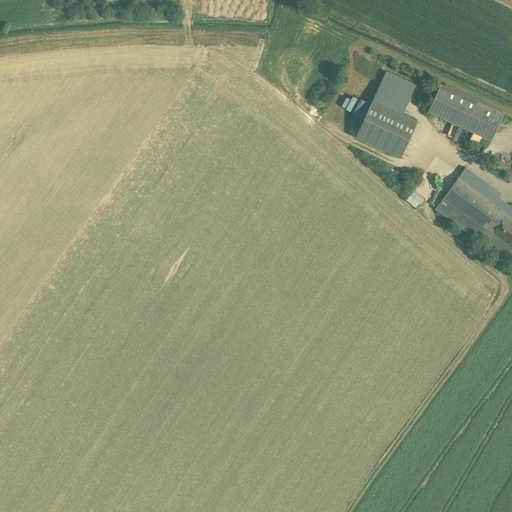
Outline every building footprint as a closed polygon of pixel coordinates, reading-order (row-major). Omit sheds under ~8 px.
[(387,71),(373,101),(402,114),(416,85),(387,71)] [(504,114),(441,84),(428,111),(492,141),(504,114)] [(356,137),(401,158),(418,122),(402,114),(373,101),(356,137)] [(464,144),(470,131),(458,126),(453,140),(464,144)] [(498,191),(466,168),(458,178),(499,207),(503,201),(495,195),(498,191)] [(499,207),(458,178),(444,198),(492,233),(505,215),(507,213),(499,207)] [(419,206),(424,197),(413,191),(408,200),(419,206)] [(492,233),(444,198),(435,209),(484,244),(492,233)] [(511,207),(503,201),(499,207),(507,213),(511,207)] [(511,247),(511,219),(505,215),(492,233),(499,238),(511,247)] [(508,252),(495,243),(499,238),(492,233),(484,244),(503,258),(508,252)] [(511,247),(499,238),(495,243),(508,252),(511,247)]
